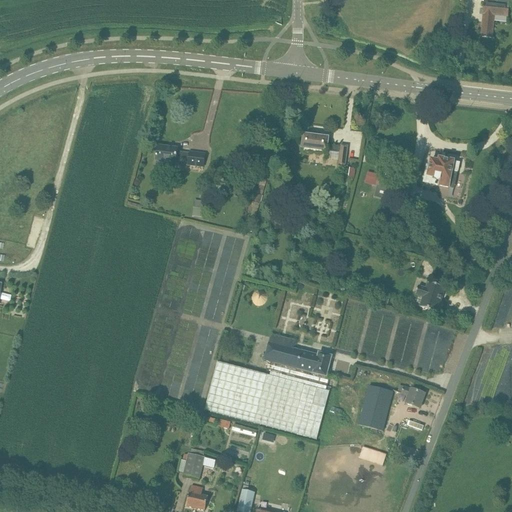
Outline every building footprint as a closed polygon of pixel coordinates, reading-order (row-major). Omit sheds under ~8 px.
[(484,14),(481,37),(492,38),(494,15),(508,17),(509,10),(509,8),(509,6),(509,0),(485,0),(486,1),(485,1),(483,14),(484,14)] [(346,167),(348,149),(348,146),(341,145),(340,147),(329,145),(330,138),(303,134),(301,149),(328,153),(328,152),(340,153),(338,166),(346,167)] [(204,167),(204,165),(205,155),(189,153),(177,152),(178,149),(158,146),(156,161),(169,163),(169,165),(176,166),(177,158),(189,159),(188,165),(204,167)] [(452,172),(457,173),(459,163),(440,159),(439,162),(431,160),(430,167),(427,166),(425,176),(423,182),(448,188),(452,172)] [(394,173),(381,170),(380,175),(379,174),(376,186),(393,190),(396,179),(392,178),(394,173)] [(204,201),(195,200),(193,216),(203,217),(204,201)] [(445,288),(436,285),(428,283),(426,289),(419,286),(416,296),(422,298),(420,307),(437,313),(445,288)] [(327,378),(333,356),(318,352),(317,356),(294,350),(296,341),(271,334),(264,361),(274,364),(270,376),(218,362),(205,412),(317,441),(330,392),(326,391),(329,378),(327,378)] [(369,387),(360,425),(383,431),(392,393),(369,387)] [(420,409),(425,395),(412,389),(411,390),(404,387),(401,394),(409,397),(406,404),(420,409)] [(332,415),(339,417),(341,411),(334,408),(332,415)] [(231,422),(220,420),(219,427),(229,430),(231,422)] [(396,462),(404,439),(397,436),(388,459),(396,462)] [(189,455),(184,477),(199,481),(203,467),(214,469),(216,460),(205,458),(189,455)] [(187,507),(205,511),(208,497),(202,495),(203,489),(192,486),(187,507)] [(241,494),(236,511),(249,511),(254,497),(241,494)]
